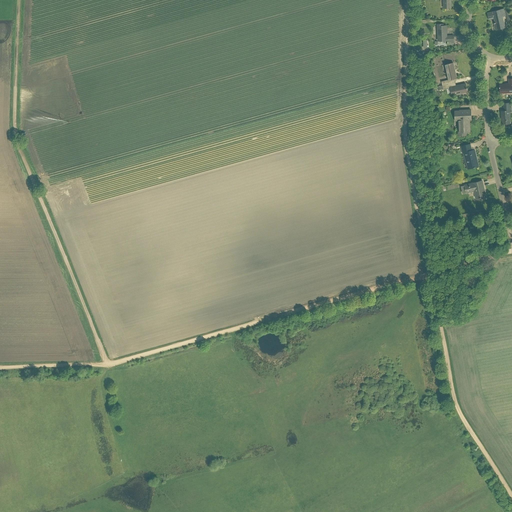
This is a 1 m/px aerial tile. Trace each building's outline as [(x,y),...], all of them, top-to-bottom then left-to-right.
[(443,0),(443,8),(451,8),(450,0),(443,0)] [(493,12),(488,13),(489,19),(495,18),(496,22),(494,22),(496,29),(504,27),(502,16),(505,16),(504,9),(493,11),(493,12)] [(453,36),(447,36),(446,26),(443,26),(443,24),(437,24),(438,40),(447,40),(447,41),(454,41),(453,36)] [(441,81),(442,85),(455,82),(454,79),(457,78),(453,63),(445,64),(449,80),(446,80),(441,81)] [(509,84),(500,84),(500,93),(511,92),(511,78),(509,79),(509,84)] [(456,86),(455,82),(442,85),(443,89),(447,88),(450,88),(452,95),(468,92),(466,84),(456,86)] [(511,112),(511,107),(511,103),(503,103),(504,111),(501,111),(501,118),(502,118),(502,123),(510,123),(510,112),(511,112)] [(471,110),(460,110),(460,111),(455,111),(455,120),(458,120),(459,135),(466,135),(466,132),(470,131),(469,120),(471,120),(471,110)] [(461,146),(463,153),(464,153),(468,168),(474,167),(474,168),(478,166),(476,158),(477,158),(475,150),(472,150),(470,144),(461,146)] [(482,181),(472,183),(465,185),(467,193),(474,191),(476,199),(484,197),(483,191),(485,190),(482,181)]
